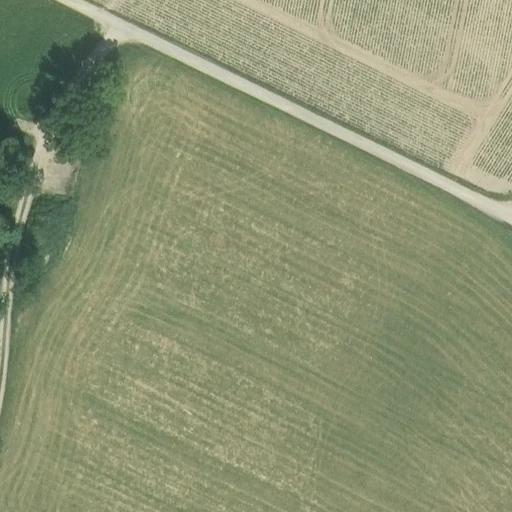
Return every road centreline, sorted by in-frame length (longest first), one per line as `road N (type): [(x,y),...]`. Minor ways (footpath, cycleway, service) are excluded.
road 1 (track): [(121,26),(511,217)]
road 2 (track): [(0,304),(34,133),(121,26)]
